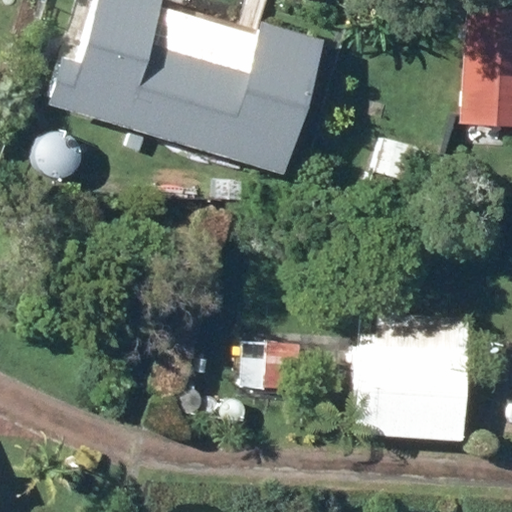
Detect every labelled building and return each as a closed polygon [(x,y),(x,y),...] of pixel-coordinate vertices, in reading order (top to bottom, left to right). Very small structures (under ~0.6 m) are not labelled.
[(138,10),(141,0),(75,0),(58,60),(44,56),(28,107),(259,176),(300,41),(241,24),(236,40),(138,10)] [(511,121),(511,6),(461,5),(458,120),(511,121)] [(203,200),(230,201),(231,175),(204,174),(203,200)] [(337,435),(444,441),(450,322),(343,316),(337,435)] [(230,386),(283,388),(284,344),(231,343),(230,386)]
